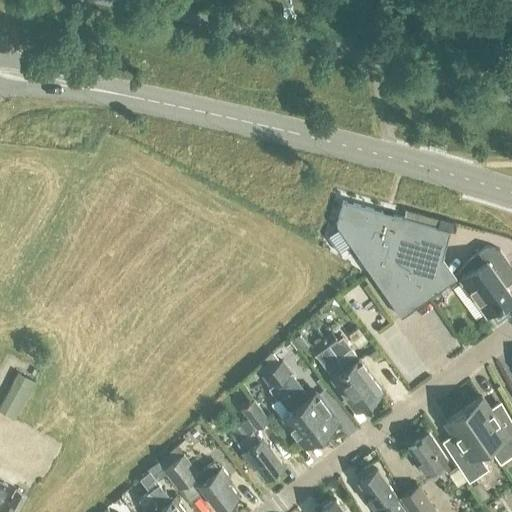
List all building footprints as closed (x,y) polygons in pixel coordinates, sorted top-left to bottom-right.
[(430,261),(439,229),(441,221),(406,211),(404,219),(343,202),(336,225),(401,318),(448,285),(430,261)] [(467,261),(474,271),(461,280),(487,316),(511,297),(511,295),(506,287),(511,283),(511,267),(500,251),(486,247),(467,261)] [(338,359),(369,400),(382,390),(359,359),(358,359),(351,350),(338,359)] [(369,400),(338,359),(325,368),(333,378),(332,378),(355,410),(369,400)] [(282,362),(272,369),(281,381),(291,373),(282,362)] [(281,381),(272,369),(262,377),(271,389),(281,381)] [(46,389),(17,374),(0,406),(0,412),(25,427),(46,389)] [(298,384),(289,391),(320,433),(337,421),(315,393),(308,398),(298,384)] [(304,445),(320,433),(289,391),(279,398),(289,412),(283,417),(304,445)] [(482,397),(463,410),(488,446),(499,439),(506,449),(511,445),(511,446),(511,420),(511,421),(511,422),(503,428),(482,397)] [(258,441),(252,432),(268,420),(254,401),(241,410),(248,419),(229,433),(237,443),(243,452),(241,453),(252,468),(255,466),(264,478),(282,465),(263,438),(258,441)] [(488,446),(463,410),(446,422),(466,452),(456,460),(452,455),(451,455),(469,482),(489,469),(478,453),(488,446)] [(429,434),(408,448),(425,474),(426,473),(431,481),(445,472),(440,464),(447,459),(429,434)] [(163,470),(183,455),(189,450),(183,442),(158,464),(163,470)] [(198,474),(183,455),(163,470),(178,489),(187,482),(195,476),(198,474)] [(213,462),(198,474),(195,476),(201,483),(198,485),(217,511),(237,495),(227,481),(230,479),(221,468),(219,469),(213,462)] [(377,470),(359,483),(368,496),(365,498),(375,511),(376,511),(377,511),(378,511),(405,511),(396,498),(397,497),(377,470)] [(149,493),(148,494),(162,511),(183,511),(173,499),(172,500),(170,496),(168,497),(164,492),(150,473),(139,481),(149,493)] [(435,511),(418,487),(401,498),(410,511),(435,511)] [(19,511),(27,498),(16,491),(8,506),(17,511),(19,511)] [(162,511),(148,494),(139,501),(144,507),(143,508),(146,511),(162,511)] [(344,511),(336,500),(319,511),(344,511)]
